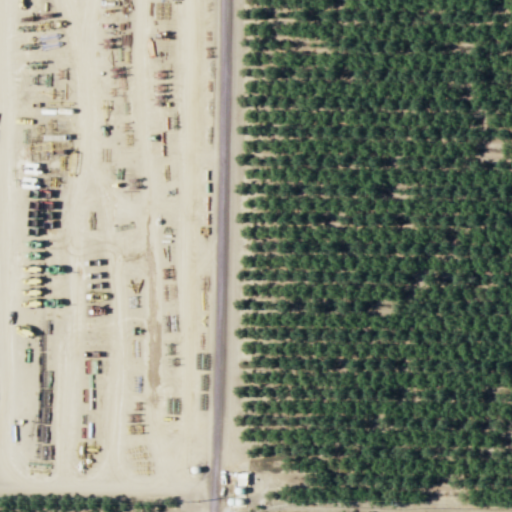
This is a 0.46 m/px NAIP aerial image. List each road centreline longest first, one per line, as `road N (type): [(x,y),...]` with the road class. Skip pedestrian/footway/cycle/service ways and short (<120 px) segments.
road 1 (residential): [(211,511),(224,0)]
road 2 (track): [(511,511),(239,511)]
road 3 (track): [(212,488),(0,488)]
